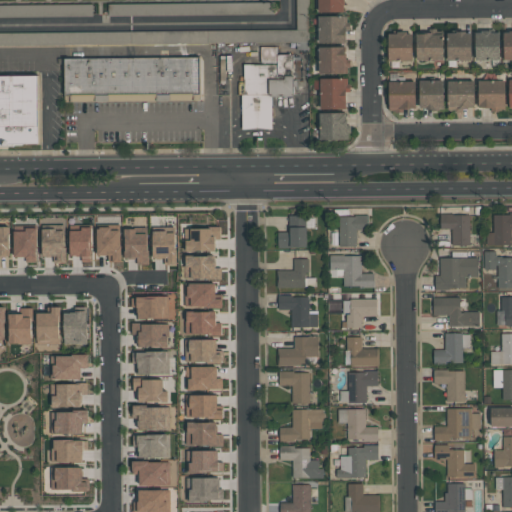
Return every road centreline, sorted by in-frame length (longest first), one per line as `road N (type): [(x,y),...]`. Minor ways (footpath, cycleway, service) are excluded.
road 1 (residential): [(246,165),(249,511)]
road 2 (residential): [(106,511),(106,290),(0,284)]
road 3 (residential): [(511,10),(373,12),(372,164)]
road 4 (primary): [(246,189),(511,187)]
road 5 (residential): [(407,246),(408,511)]
road 6 (primary): [(246,165),(0,168)]
road 7 (primary): [(511,162),(334,164)]
road 8 (residential): [(511,134),(372,135)]
road 9 (primary): [(0,192),(139,192)]
